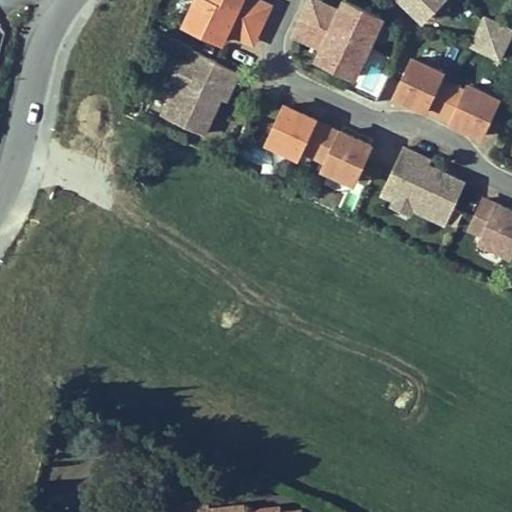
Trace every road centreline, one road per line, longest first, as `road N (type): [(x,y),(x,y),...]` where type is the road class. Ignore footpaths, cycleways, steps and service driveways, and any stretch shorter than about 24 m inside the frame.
road 1 (residential): [(511,191),(456,143),(295,86),(273,56),(286,12)]
road 2 (tertiary): [(0,180),(51,31),(75,0)]
